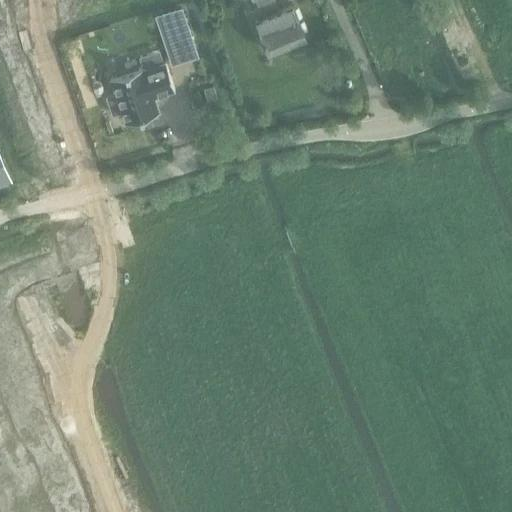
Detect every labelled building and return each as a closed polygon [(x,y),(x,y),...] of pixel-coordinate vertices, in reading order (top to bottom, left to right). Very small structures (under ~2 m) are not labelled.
[(268,50),(304,36),(292,5),(277,11),(272,0),(256,0),(263,16),(256,19),(268,50)] [(182,6),(156,15),(172,64),(199,55),(182,6)] [(112,74),(129,67),(124,55),(107,62),(112,74)] [(143,67),(110,78),(116,95),(107,98),(113,115),(122,112),(126,124),(159,112),(154,97),(175,90),(165,62),(144,69),(143,67)] [(208,104),(217,101),(213,85),(203,88),(208,104)] [(0,149),(0,184),(13,179),(0,149)]
